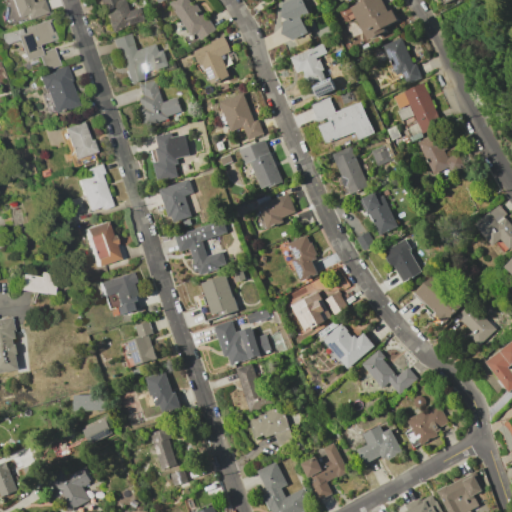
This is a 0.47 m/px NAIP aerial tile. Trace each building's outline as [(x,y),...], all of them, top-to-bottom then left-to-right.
[(11,0),(32,0),(33,1),(36,0),(43,0),(48,14),(19,23),(11,0)] [(109,30),(99,0),(124,0),(128,10),(139,7),(143,20),(109,30)] [(212,32),(192,0),(172,0),(170,2),(195,42),(212,32)] [(307,12),(301,0),(284,0),(273,5),(290,40),(307,32),(299,16),(307,12)] [(382,0),(389,10),(391,9),(396,18),(385,25),(386,27),(369,38),(350,7),(362,0),(382,0)] [(17,35),(25,32),(24,28),(48,19),(55,39),(40,44),(43,51),(53,48),(59,65),(43,70),(38,56),(25,60),(17,35)] [(129,83),(113,39),(130,33),(136,50),(154,43),(157,51),(161,50),(167,65),(153,70),(154,74),(129,83)] [(209,85),(229,76),(220,55),(229,51),(223,36),(193,50),(209,85)] [(419,79),(402,37),(382,45),(395,75),(402,72),(406,84),(419,79)] [(289,56),(295,73),(304,69),(314,98),(335,90),(330,77),(325,79),(317,57),(325,53),(322,44),(289,56)] [(78,104),(54,113),(45,87),(42,88),(37,75),(66,65),(71,80),(70,81),(78,104)] [(138,85),(154,80),(161,101),(175,96),(180,111),(166,116),(167,118),(149,124),(148,121),(143,123),(137,107),(140,106),(137,97),(142,96),(138,85)] [(392,95),(397,108),(408,103),(420,132),(440,125),(423,83),(392,95)] [(252,120),(243,93),(218,101),(229,131),(242,127),(246,140),(263,134),(258,119),(252,120)] [(361,102),(334,111),(329,97),(310,104),(317,123),(324,142),(354,132),(357,139),(372,134),(361,102)] [(63,128),(74,158),(96,151),(92,139),(89,140),(83,121),(63,128)] [(177,176),(157,181),(152,163),(158,161),(154,148),(157,147),(154,136),(169,132),(170,136),(183,133),(189,156),(176,159),(178,164),(174,165),(177,176)] [(432,175),(448,168),(449,172),(465,165),(459,151),(446,157),(435,134),(417,142),(432,175)] [(244,165),(249,163),(260,190),(282,181),(263,139),(238,150),(244,165)] [(331,154),(348,194),(367,186),(350,145),(331,154)] [(77,180),(88,176),(85,169),(100,163),(104,173),(100,174),(111,206),(101,209),(100,206),(88,210),(77,180)] [(158,190),(187,179),(192,192),(183,195),(190,216),(173,222),(171,216),(167,217),(158,190)] [(377,235),(396,226),(381,191),(361,200),(377,235)] [(295,211),(286,192),(256,206),(266,228),(283,221),(282,217),(295,211)] [(511,224),(496,205),(474,224),(491,246),(500,239),(508,249),(511,245),(511,224)] [(179,251),(174,235),(221,219),(226,232),(200,241),(205,256),(221,251),(226,266),(199,275),(197,270),(194,272),(191,264),(193,263),(188,248),(179,251)] [(83,229),(106,221),(111,235),(112,234),(115,243),(113,244),(118,259),(95,266),(83,229)] [(316,274),(311,259),(315,257),(308,235),(287,242),(299,280),(316,274)] [(399,282),(420,273),(405,239),(384,249),(399,282)] [(511,255),(502,266),(511,275),(511,255)] [(120,314),(113,293),(103,296),(98,282),(131,272),(134,282),(131,283),(139,308),(120,314)] [(52,293),(53,273),(39,273),(39,276),(18,275),(17,291),(52,293)] [(462,303),(430,274),(412,294),(444,322),(462,303)] [(211,314),(200,283),(224,275),(232,297),(233,297),(237,310),(219,316),(218,312),(211,314)] [(289,304),(302,330),(347,309),(338,291),(321,299),(317,291),(289,304)] [(471,332),(467,335),(477,346),(494,329),(469,303),(456,316),(471,332)] [(245,315),(248,323),(267,316),(264,308),(245,315)] [(0,372),(19,369),(9,317),(0,318),(0,372)] [(226,356),(223,357),(212,326),(229,320),(233,332),(249,326),(253,337),(264,334),(270,351),(229,365),(226,356)] [(155,358),(134,366),(125,341),(137,337),(134,326),(147,321),(151,333),(147,334),(155,358)] [(343,369),(373,347),(362,331),(352,338),(341,323),(320,338),(343,369)] [(511,362),(511,340),(484,361),(506,392),(511,388),(511,374),(506,367),(511,362)] [(360,364),(381,389),(388,383),(398,394),(417,378),(406,366),(397,375),(376,351),(360,364)] [(235,368),(250,363),(260,392),(271,388),(275,402),(249,411),(235,368)] [(144,377),(163,371),(171,393),(173,392),(179,408),(162,414),(159,404),(154,406),(151,395),(149,395),(146,386),(147,385),(144,377)] [(72,411),(104,410),(104,394),(72,395),(72,411)] [(439,435),(436,428),(447,423),(438,404),(406,419),(418,445),(439,435)] [(277,446),(273,434),(263,437),(263,434),(254,437),(247,417),(280,405),(292,441),(277,446)] [(82,428),(88,443),(111,434),(105,419),(82,428)] [(366,444),(356,449),(363,464),(381,455),(384,461),(401,453),(389,428),(382,431),(378,424),(361,433),(366,444)] [(176,464),(161,469),(149,433),(167,427),(170,437),(167,438),(176,464)] [(306,477),(299,463),(314,456),(320,468),(325,465),(324,463),(328,461),(321,448),(332,442),(347,472),(336,477),(336,476),(325,481),(331,493),(318,500),(310,483),(312,482),(309,476),(306,477)] [(270,511),(269,509),(268,510),(261,496),(267,493),(256,471),(274,461),(286,484),(279,487),(284,497),(302,488),(312,507),(301,511),(270,511)] [(0,496),(15,492),(6,462),(0,463),(0,496)] [(88,500),(81,486),(89,482),(81,467),(65,476),(64,474),(50,481),(54,489),(48,492),(53,502),(62,497),(68,510),(88,500)] [(186,481),(173,485),(169,474),(183,470),(186,481)] [(465,511),(447,511),(435,490),(446,484),(446,485),(474,471),(481,484),(478,486),(481,490),(472,495),(477,506),(465,511)] [(401,511),(423,500),(422,498),(430,494),(434,500),(435,499),(441,511),(401,511)]
